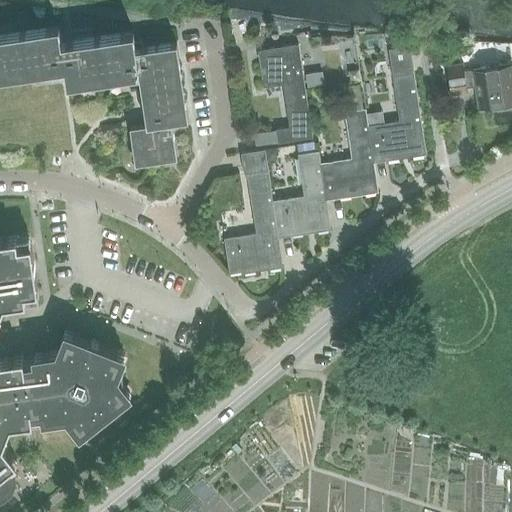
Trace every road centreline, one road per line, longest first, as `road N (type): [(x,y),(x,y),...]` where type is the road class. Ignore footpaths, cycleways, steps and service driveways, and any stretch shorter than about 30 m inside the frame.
road 1 (tertiary): [(107,511),(347,307),(511,192)]
road 2 (residential): [(169,221),(232,295),(256,308),(444,168)]
road 3 (residential): [(169,221),(229,124),(209,30)]
road 4 (residential): [(0,180),(81,188),(169,221)]
road 5 (unknown): [(232,295),(216,329),(150,385)]
